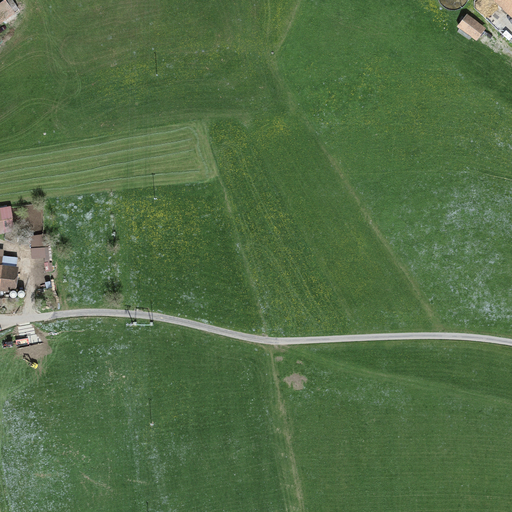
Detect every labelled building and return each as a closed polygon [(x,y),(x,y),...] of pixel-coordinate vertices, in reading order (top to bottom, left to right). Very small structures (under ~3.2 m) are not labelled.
[(0,23),(14,13),(4,0),(0,3),(0,23)] [(511,0),(503,0),(511,8),(511,0)] [(467,17),(461,25),(477,37),(483,29),(467,17)] [(9,208),(0,209),(0,231),(13,229),(9,208)] [(31,233),(31,245),(43,245),(43,233),(31,233)] [(51,246),(32,246),(32,257),(51,258),(51,246)] [(0,287),(13,289),(17,260),(0,257),(0,287)] [(44,269),(52,270),(53,260),(45,259),(44,269)]
